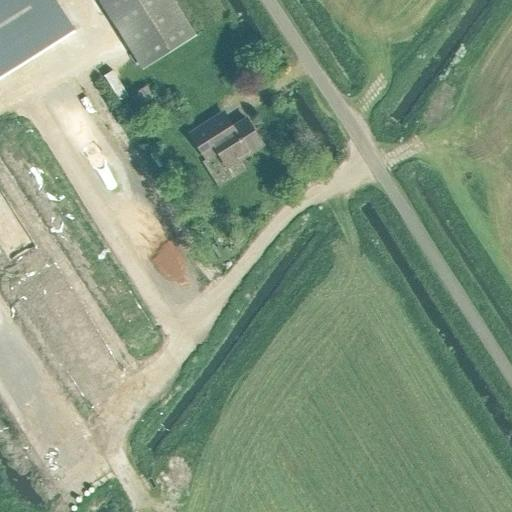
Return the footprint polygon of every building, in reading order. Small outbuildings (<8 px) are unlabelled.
[(0,0),(0,81),(74,35),(51,0),(0,0)] [(173,0),(99,0),(143,69),(196,35),(173,0)] [(238,6),(235,0),(212,0),(219,15),(238,6)] [(147,85),(136,92),(143,103),(154,96),(147,85)] [(208,161),(218,154),(228,169),(263,146),(246,119),(234,127),(225,113),(191,135),(208,161)] [(68,200),(84,242),(109,233),(92,191),(68,200)] [(5,206),(42,261),(63,247),(26,192),(5,206)] [(60,266),(48,275),(54,283),(45,291),(59,308),(56,310),(70,327),(80,318),(68,304),(82,293),(60,266)] [(111,381),(124,374),(117,360),(104,367),(111,381)] [(37,454),(8,473),(17,486),(46,467),(37,454)] [(17,495),(24,505),(54,483),(45,471),(32,481),(34,483),(17,495)]
